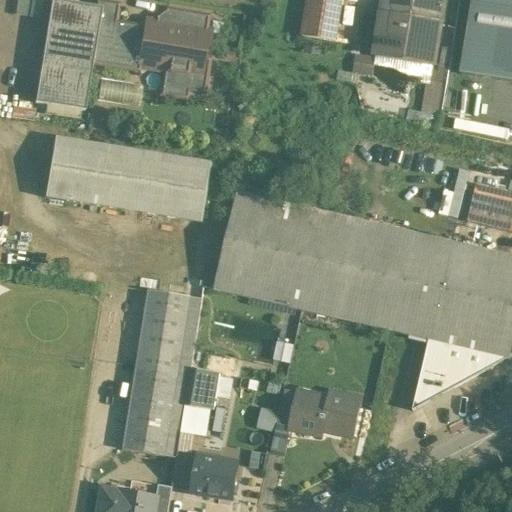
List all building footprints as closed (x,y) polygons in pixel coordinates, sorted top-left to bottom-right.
[(308,0),(302,37),(337,43),(343,0),(308,0)] [(446,0),(384,0),(382,17),(442,27),(446,0)] [(511,0),(472,0),(471,8),(511,14),(511,0)] [(100,8),(52,1),(36,103),(85,111),(93,63),(102,9),(100,8)] [(119,6),(105,4),(101,7),(100,8),(102,9),(93,63),(139,71),(140,65),(145,28),(116,24),(119,6)] [(511,14),(471,8),(461,75),(511,83),(511,14)] [(169,11),(168,16),(160,22),(159,26),(151,25),(145,28),(140,65),(165,69),(161,90),(189,94),(190,89),(207,92),(212,61),(207,60),(211,34),(206,33),(209,18),(169,11)] [(442,27),(382,17),(375,57),(433,66),(435,66),(442,27)] [(435,66),(433,66),(424,114),(440,117),(448,68),(435,66)] [(143,98),(143,86),(125,85),(125,97),(143,98)] [(366,110),(405,115),(407,98),(368,93),(366,110)] [(0,103),(0,113),(14,115),(16,106),(0,103)] [(89,132),(108,135),(112,116),(92,112),(89,132)] [(213,164),(55,139),(45,198),(203,224),(213,164)] [(511,345),(511,257),(239,193),(215,291),(430,342),(414,412),(509,360),(511,345)] [(195,235),(189,277),(212,280),(218,238),(195,235)] [(151,292),(125,451),(178,460),(178,454),(182,432),(186,407),(192,371),(203,300),(151,292)] [(220,376),(192,371),(186,407),(210,411),(214,411),(220,376)] [(315,403),(299,400),(300,394),(298,393),(294,408),(290,429),(291,430),(323,437),(324,431),(354,437),(362,401),(330,394),(329,400),(317,397),(315,403)] [(294,408),(282,405),(276,432),(290,435),(291,430),(290,429),(294,408)] [(210,411),(186,407),(182,432),(195,434),(206,435),(210,411)] [(182,432),(178,454),(192,456),(195,434),(182,432)] [(284,459),(290,435),(276,432),(270,456),(284,459)] [(239,465),(198,458),(192,493),(233,500),(239,465)] [(169,511),(173,489),(159,487),(158,498),(159,498),(156,511),(169,511)] [(158,498),(103,489),(99,511),(156,511),(159,498),(158,498)]
